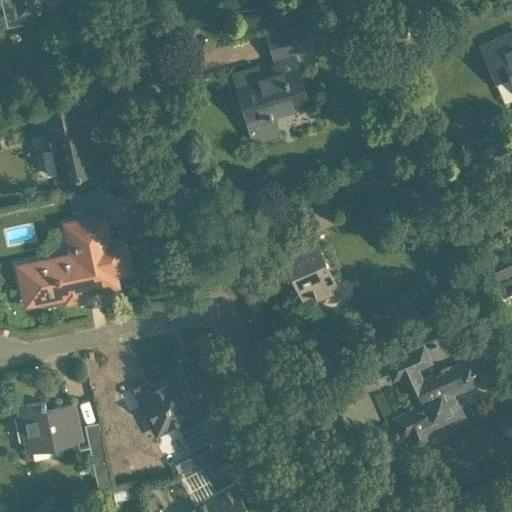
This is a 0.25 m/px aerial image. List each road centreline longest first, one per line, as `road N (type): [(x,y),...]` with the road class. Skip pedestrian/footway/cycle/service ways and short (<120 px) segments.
road 1 (unclassified): [(223,310),(155,137),(125,0)]
road 2 (unclassified): [(333,511),(223,310)]
road 3 (residential): [(28,351),(223,310)]
